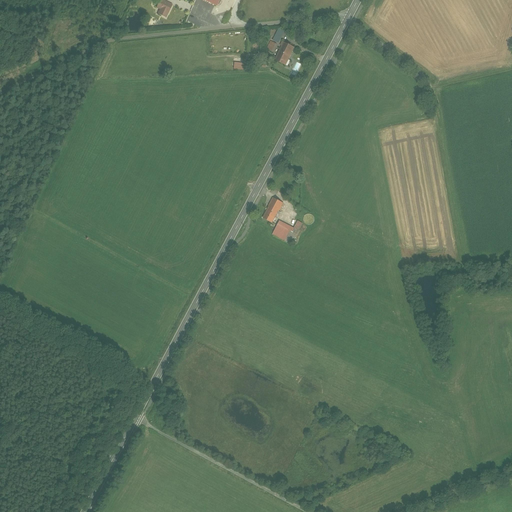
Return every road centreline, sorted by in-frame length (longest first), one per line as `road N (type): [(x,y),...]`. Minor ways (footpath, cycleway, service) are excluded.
road 1 (primary): [(135,417),(348,19)]
road 2 (track): [(353,23),(431,87),(462,292)]
road 3 (residential): [(233,27),(101,43),(0,93)]
road 4 (unclassified): [(135,417),(307,511)]
